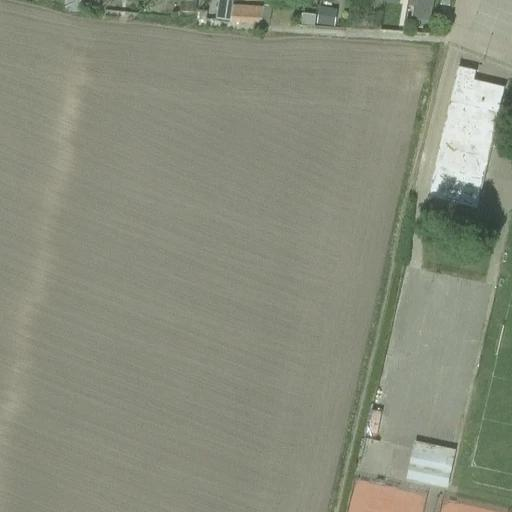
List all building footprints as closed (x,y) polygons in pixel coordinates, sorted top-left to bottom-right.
[(79,16),(83,0),(65,0),(62,12),(79,16)] [(218,22),(219,0),(205,0),(204,21),(218,22)] [(432,11),(433,2),(420,0),(407,0),(407,7),(417,9),(432,11)] [(449,0),(440,0),(440,7),(448,8),(449,0)] [(196,4),(182,3),(181,14),(195,14),(196,4)] [(232,7),(230,23),(260,25),(260,24),(262,8),(232,7)] [(262,8),(260,24),(268,25),(270,9),(262,8)] [(332,13),(318,11),(316,27),(330,29),(332,13)] [(299,28),(312,30),(314,19),(301,17),(299,28)] [(456,69),(434,166),(426,199),(476,210),(483,178),(503,89),(472,82),(475,73),(456,69)] [(366,433),(368,413),(360,412),(357,432),(366,433)] [(413,450),(412,452),(425,455),(420,478),(441,482),(442,476),(448,477),(452,459),(453,452),(414,444),(413,450)]
